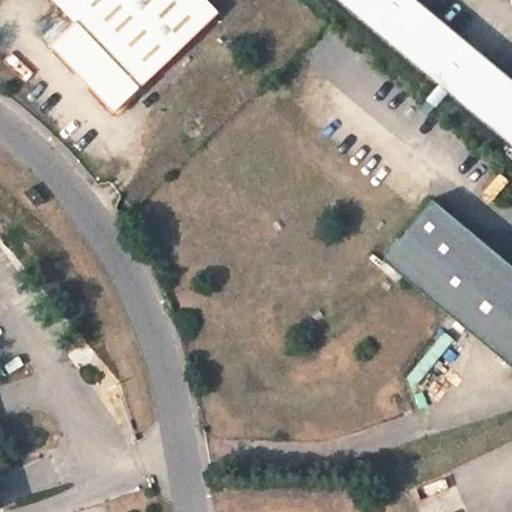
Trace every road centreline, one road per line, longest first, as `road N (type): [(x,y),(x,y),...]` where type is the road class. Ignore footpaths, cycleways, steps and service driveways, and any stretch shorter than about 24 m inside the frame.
road 1 (residential): [(0,124),(38,154),(101,230),(135,290),(163,367),(190,511)]
road 2 (unknown): [(101,450),(0,295)]
